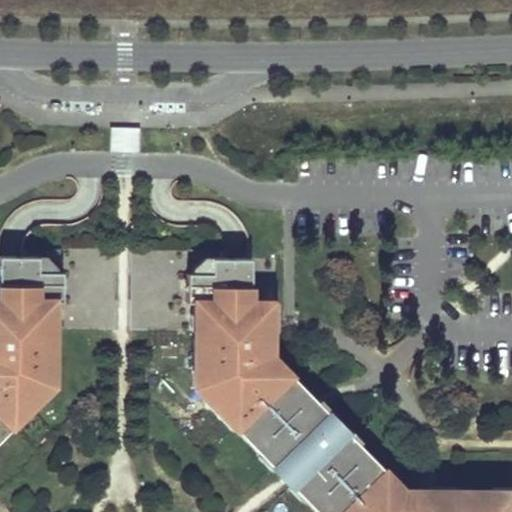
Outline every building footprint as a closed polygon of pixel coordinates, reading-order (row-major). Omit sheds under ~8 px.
[(0,436),(8,429),(3,424),(32,395),(37,400),(50,388),(50,331),(45,331),(45,316),(51,316),(51,304),(58,304),(59,275),(34,275),(34,259),(8,259),(0,259),(0,436)] [(235,424),(230,429),(257,457),(261,453),(273,465),(275,462),(293,480),(291,483),(302,495),(298,499),(310,511),(504,511),(505,500),(488,500),(488,492),(442,491),(440,491),(439,492),(438,493),(438,494),(437,495),(437,496),(437,499),(437,503),(417,503),(417,491),(398,491),(380,472),(381,471),(362,452),(361,453),(353,445),(347,451),(336,439),(342,434),(323,414),(317,420),(306,409),(312,403),(304,395),(305,394),(286,374),(285,375),(267,357),(267,337),(255,337),(255,317),(261,317),(262,317),(263,316),(264,316),(264,315),(265,315),(265,314),(266,314),(266,313),(266,312),(267,312),(267,311),(267,308),(265,305),(264,304),(263,303),(261,303),(246,302),(246,260),(237,260),(207,259),(207,275),(182,274),(182,303),(190,303),(190,316),(195,316),(195,331),(189,331),(189,388),(201,400),(206,395),(235,424)] [(261,317),(255,317),(255,337),(267,337),(267,326),(267,311),(267,312),(266,312),(266,313),(266,314),(265,314),(265,315),(264,315),(264,316),(263,316),(262,317),(261,317)] [(8,429),(37,400),(32,395),(3,424),(8,429)] [(206,395),(201,400),(230,429),(235,424),(206,395)] [(312,403),(306,409),(317,420),(323,414),(312,403)] [(342,434),(336,439),(347,451),(353,445),(342,434)] [(261,453),(257,457),(278,478),(298,499),(302,495),(291,483),(293,480),(275,462),(273,465),(261,453)] [(429,491),(417,491),(417,503),(437,503),(437,499),(437,496),(437,495),(438,494),(438,493),(439,492),(440,491),(442,491),(429,491)]
